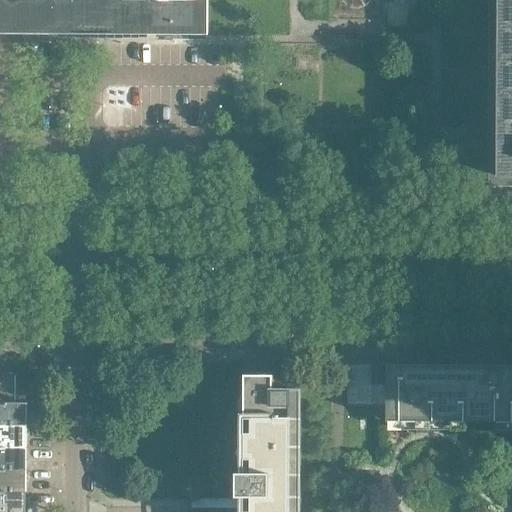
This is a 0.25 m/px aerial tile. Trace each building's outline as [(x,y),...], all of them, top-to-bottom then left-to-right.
[(0,0),(0,34),(208,35),(208,0),(0,0)] [(511,0),(490,0),(490,162),(489,186),(511,186),(511,0)] [(371,385),(372,364),(347,364),(347,405),(387,405),(387,385),(371,385)] [(387,385),(387,370),(387,365),(387,364),(372,364),(371,385),(387,385)] [(511,421),(511,365),(387,365),(387,370),(387,385),(387,405),(387,421),(511,421)] [(0,402),(15,403),(15,375),(0,374),(0,402)] [(300,511),(301,390),(274,390),(274,375),(245,374),(245,397),(239,397),(239,411),(245,411),(245,433),(239,433),(239,459),(245,459),(245,472),(237,472),(237,486),(239,486),(239,495),(245,495),(245,498),(245,507),(245,511),(239,511),(238,511),(300,511)] [(0,425),(27,426),(27,403),(15,403),(0,402),(0,425)] [(0,447),(27,448),(27,426),(0,425),(0,447)] [(0,469),(27,470),(27,448),(0,447),(0,469)] [(0,491),(27,492),(27,470),(0,469),(0,491)] [(0,511),(26,511),(27,493),(27,492),(0,491),(0,511)] [(245,498),(192,498),(192,508),(245,507),(245,498)]
